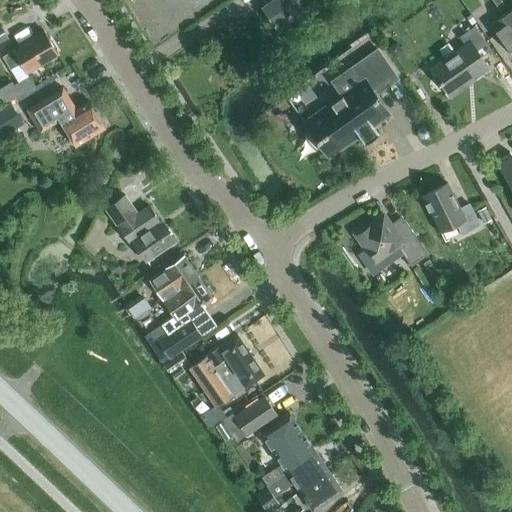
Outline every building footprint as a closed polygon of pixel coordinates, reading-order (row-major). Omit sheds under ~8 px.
[(302,7),(297,0),(271,0),(263,6),(276,25),(302,7)] [(315,18),(337,2),(335,0),(313,0),(306,6),(315,18)] [(511,54),(511,16),(508,11),(490,24),(511,54)] [(0,42),(9,38),(0,24),(0,42)] [(479,54),(489,47),(474,26),(459,36),(465,45),(431,69),(450,95),(466,84),(465,83),(488,67),(479,54)] [(58,53),(44,30),(12,50),(13,50),(2,56),(10,69),(21,63),(26,72),(58,53)] [(387,47),(394,56),(402,50),(396,41),(387,47)] [(377,135),(378,133),(372,125),(388,114),(374,94),(397,78),(377,50),(354,66),(363,80),(303,123),(327,157),(359,135),(364,143),(367,142),(369,141),(372,140),(374,138),(375,137),(377,135)] [(0,99),(2,103),(35,85),(29,75),(13,83),(11,81),(0,87),(0,99)] [(104,128),(87,101),(76,108),(62,87),(27,109),(40,131),(60,119),(76,145),(104,128)] [(0,137),(28,120),(14,98),(0,106),(0,137)] [(418,128),(417,133),(420,137),(425,138),(429,135),(430,130),(427,126),(422,125),(418,128)] [(511,191),(511,155),(509,152),(496,161),(511,191)] [(461,233),(479,224),(469,203),(460,208),(447,182),(422,195),(440,231),(456,223),(461,233)] [(137,213),(124,194),(105,208),(129,243),(132,241),(145,261),(159,252),(164,248),(175,241),(160,220),(159,221),(148,205),(137,213)] [(491,218),(485,205),(477,209),(483,222),(491,218)] [(411,265),(427,254),(413,235),(402,242),(383,214),(355,233),(367,250),(360,254),(373,272),(388,262),(383,255),(398,245),(411,265)] [(164,248),(159,252),(165,260),(170,257),(164,248)] [(184,256),(149,280),(163,300),(198,276),(184,256)] [(174,316),(160,325),(166,334),(158,340),(170,357),(171,356),(201,336),(186,313),(211,296),(198,276),(163,300),(174,316)] [(151,306),(145,298),(134,307),(139,314),(151,306)] [(237,334),(189,366),(216,406),(264,374),(237,334)] [(170,357),(162,362),(169,371),(187,358),(181,349),(171,356),(170,357)] [(277,415),(263,394),(223,420),(230,431),(234,429),(239,437),(245,433),(247,435),(277,415)] [(260,432),(273,452),(303,432),(289,412),(260,432)] [(273,452),(286,471),(316,451),(303,432),(273,452)] [(259,495),(265,506),(295,485),(299,491),(329,471),(316,451),(286,471),(266,485),(268,488),(259,495)] [(329,471),(299,491),(313,511),(342,491),(329,471)]
